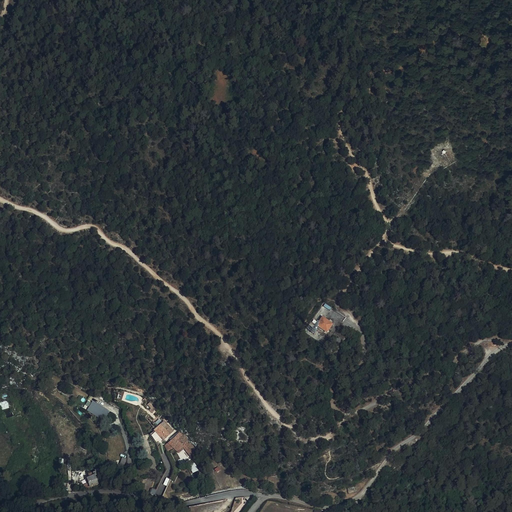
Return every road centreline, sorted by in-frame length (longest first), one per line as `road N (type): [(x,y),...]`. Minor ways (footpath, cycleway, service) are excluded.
road 1 (track): [(0,199),(64,231),(89,225),(128,251),(223,339),(275,414),(309,438),(327,436),(346,415),(470,346),(508,343)]
road 2 (unclassified): [(0,508),(99,491),(173,504),(250,492),(338,505),(357,497),(393,450),(511,343)]
road 3 (track): [(511,24),(490,36),(454,35),(426,46),(344,103),(337,121),(391,224),(383,237),(511,268)]
road 4 (track): [(383,237),(340,297),(365,347),(363,361),(331,392),(346,415)]
